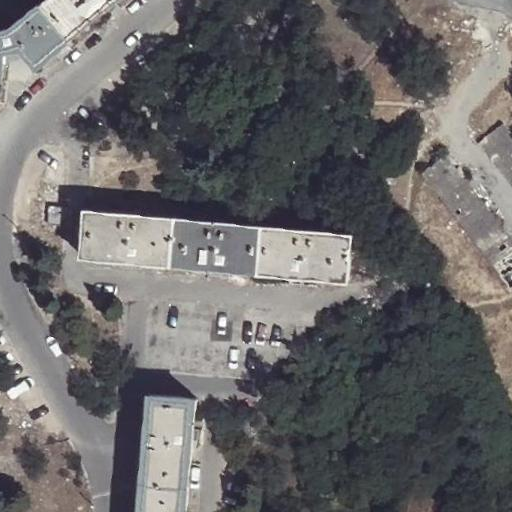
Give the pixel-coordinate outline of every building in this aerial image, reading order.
[(44,0),(12,28),(0,32),(0,81),(1,82),(3,57),(18,52),(34,71),(120,0),(44,0)] [(511,182),(511,132),(504,121),(480,139),(511,182)] [(511,240),(446,155),(422,173),(510,288),(511,286),(511,240)] [(64,206),(46,205),(45,223),(62,224),(64,206)] [(352,237),(82,213),(78,262),(348,286),(352,237)] [(185,511),(195,402),(145,398),(134,511),(185,511)]
